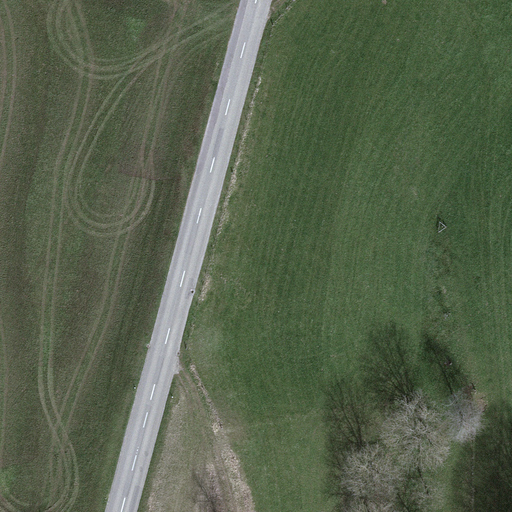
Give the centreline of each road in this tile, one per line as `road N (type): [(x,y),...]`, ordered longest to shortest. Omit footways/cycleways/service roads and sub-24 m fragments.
road 1 (tertiary): [(120,511),(254,0)]
road 2 (track): [(163,346),(231,511)]
